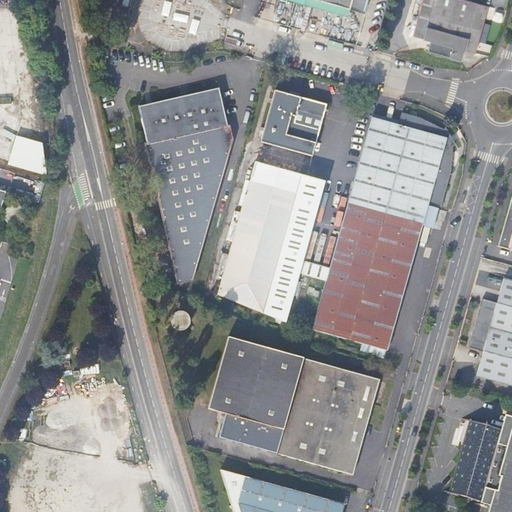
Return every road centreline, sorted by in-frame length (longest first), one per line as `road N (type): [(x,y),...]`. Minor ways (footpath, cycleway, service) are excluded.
road 1 (secondary): [(496,133),(389,511)]
road 2 (tertiary): [(98,181),(185,511)]
road 3 (unclassified): [(176,17),(476,100)]
road 4 (residential): [(0,409),(70,211),(79,191),(98,181)]
road 5 (tertiary): [(59,0),(98,181)]
road 6 (unknown): [(394,492),(442,491),(463,424),(475,415)]
